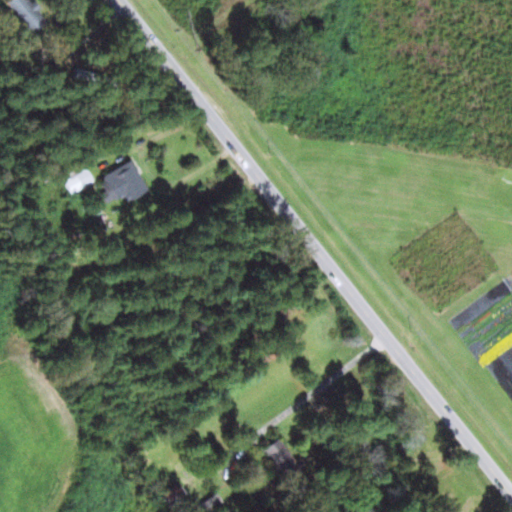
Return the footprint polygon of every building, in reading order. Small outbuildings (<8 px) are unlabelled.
[(45,22),(28,0),(4,0),(13,12),(7,17),(16,29),(23,24),(29,33),(45,22)] [(91,181),(80,160),(58,172),(69,193),(91,181)] [(121,194),(125,201),(146,190),(129,160),(95,179),(102,190),(97,193),(103,204),(121,194)] [(303,470),(276,437),(259,451),(286,483),(303,470)] [(159,497),(168,507),(184,494),(175,483),(159,497)] [(203,511),(221,504),(216,494),(195,504),(198,511),(203,511)]
